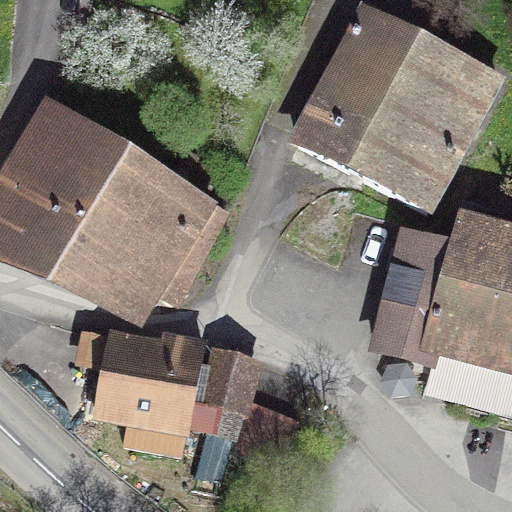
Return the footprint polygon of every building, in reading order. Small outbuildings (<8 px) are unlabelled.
[(498,83),(368,19),(299,147),(427,216),(498,83)] [(0,187),(0,255),(107,302),(145,308),(158,285),(181,298),(226,218),(49,109),(0,187)] [(511,241),(456,226),(449,251),(407,239),(375,350),(430,365),(434,350),(511,371),(511,369),(511,241)] [(186,431),(199,361),(193,360),(195,351),(164,343),(162,353),(111,343),(97,415),(186,431)] [(241,418),(253,376),(213,367),(202,408),(241,418)] [(230,451),(278,471),(297,424),(250,404),(230,451)]
